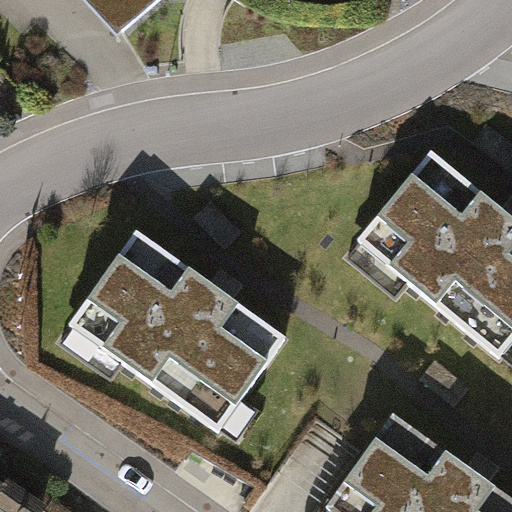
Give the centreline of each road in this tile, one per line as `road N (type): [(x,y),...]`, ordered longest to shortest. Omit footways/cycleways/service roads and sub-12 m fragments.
road 1 (residential): [(0,196),(102,138),(324,100),(502,0)]
road 2 (residential): [(167,511),(0,389)]
road 3 (unknown): [(108,103),(105,73),(39,0)]
